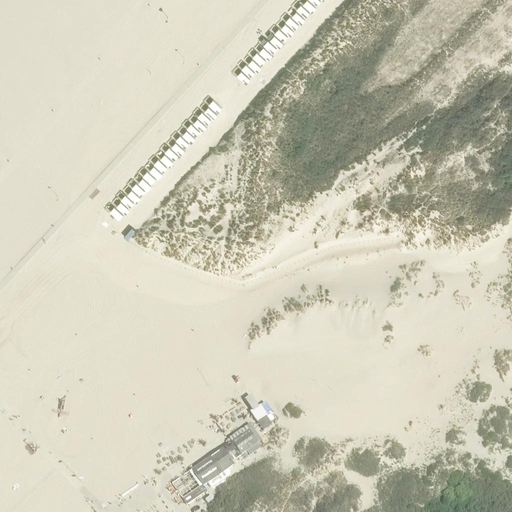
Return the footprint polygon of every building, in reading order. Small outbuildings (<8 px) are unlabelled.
[(264,46),(236,72),(244,81),(272,55),(264,46)] [(181,153),(223,107),(210,96),(169,143),(181,153)] [(119,218),(151,184),(150,183),(155,178),(149,171),(110,210),(119,218)] [(260,407),(250,414),(257,424),(266,418),(267,417),(260,407)] [(266,418),(257,424),(263,432),(271,426),(266,418)] [(246,452),(257,445),(248,431),(231,443),(233,446),(241,456),(246,452)] [(257,445),(246,452),(249,457),(260,449),(257,445)] [(233,446),(223,452),(231,463),(241,456),(233,446)] [(202,487),(233,466),(231,463),(223,452),(222,450),(191,471),(202,487)] [(202,487),(182,500),(186,506),(206,492),(202,487)]
